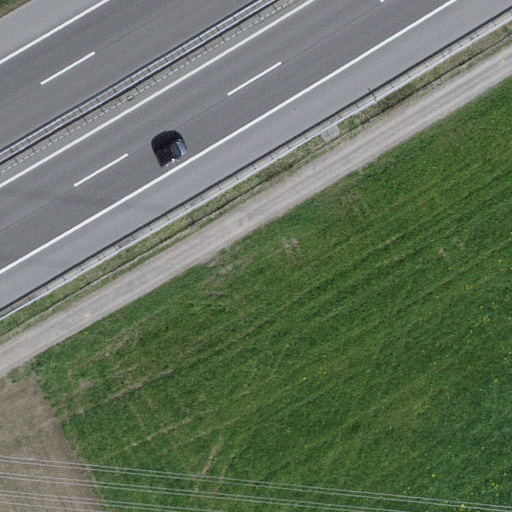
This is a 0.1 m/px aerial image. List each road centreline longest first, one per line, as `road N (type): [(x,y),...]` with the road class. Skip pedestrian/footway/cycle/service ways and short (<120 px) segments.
road 1 (track): [(0,381),(511,87)]
road 2 (motorway): [(0,234),(389,0)]
road 3 (motorway): [(178,0),(0,106)]
